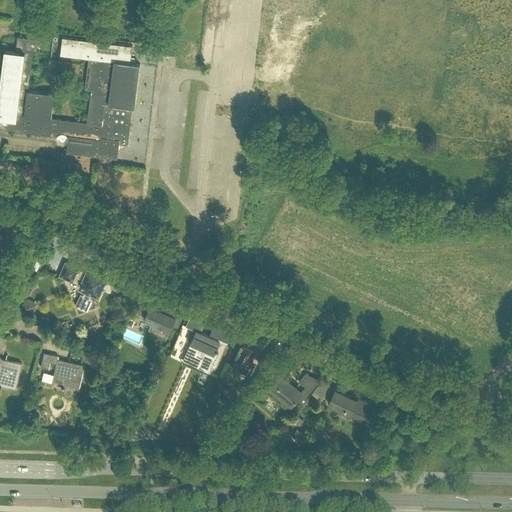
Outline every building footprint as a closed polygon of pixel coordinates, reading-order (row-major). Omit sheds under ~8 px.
[(295,0),(290,76),(307,78),(308,69),(320,70),(319,82),(339,83),(370,85),(371,79),(378,79),(378,84),(394,86),(395,77),(403,78),(404,64),(420,65),(425,3),(415,2),(414,0),(295,0)] [(17,36),(16,45),(37,48),(38,39),(17,36)] [(63,133),(64,133),(69,134),(66,152),(117,158),(119,143),(127,144),(132,106),(134,107),(140,64),(135,63),(135,62),(132,58),(131,58),(132,45),(62,37),(60,54),(89,58),(85,88),(91,89),(87,122),(65,119),(63,133)] [(63,133),(65,119),(51,117),(54,93),(28,90),(33,50),(24,49),(24,52),(5,49),(0,85),(0,117),(2,117),(2,120),(4,123),(7,123),(6,129),(57,136),(57,132),(61,133),(63,133)] [(85,273),(85,272),(78,269),(79,268),(65,262),(59,275),(73,281),(73,280),(81,284),(81,285),(82,286),(81,289),(85,291),(83,294),(79,293),(75,304),(89,310),(94,299),(90,298),(92,294),(96,296),(99,289),(101,290),(105,288),(104,284),(102,283),(105,276),(100,273),(99,269),(94,271),(90,269),(88,272),(85,273)] [(150,306),(148,305),(151,296),(145,294),(140,304),(137,308),(139,310),(147,313),(144,319),(152,323),(149,330),(166,338),(172,324),(178,326),(183,314),(163,305),(161,310),(150,305),(150,306)] [(26,297),(21,308),(33,314),(38,302),(26,297)] [(200,346),(196,356),(203,359),(201,363),(203,368),(211,371),(210,372),(211,372),(219,354),(216,352),(217,350),(218,351),(219,349),(218,348),(220,342),(227,345),(232,334),(214,326),(209,337),(201,333),(206,321),(197,317),(187,340),(200,346)] [(264,366),(277,351),(266,342),(258,351),(263,355),(258,362),(264,366)] [(251,374),(254,366),(250,364),(253,356),(252,356),(253,354),(252,354),(254,349),(242,343),(235,357),(236,358),(233,365),(244,371),(251,374)] [(85,365),(57,358),(58,356),(44,352),(41,366),(49,368),(50,362),(56,363),(51,383),(79,389),(85,365)] [(99,364),(100,357),(83,353),(81,360),(99,364)] [(0,384),(15,388),(21,363),(0,357),(0,384)] [(302,390),(279,372),(266,388),(281,401),(284,398),(292,404),(298,397),(304,403),(309,396),(308,395),(320,379),(308,373),(301,381),(306,385),(302,390)] [(335,390),(331,389),(327,387),(329,383),(323,380),(314,390),(322,397),(323,395),(331,399),(328,404),(350,414),(351,412),(362,417),(369,402),(351,393),(350,395),(335,388),(335,390)] [(297,440),(303,433),(297,428),(291,435),(297,440)]
